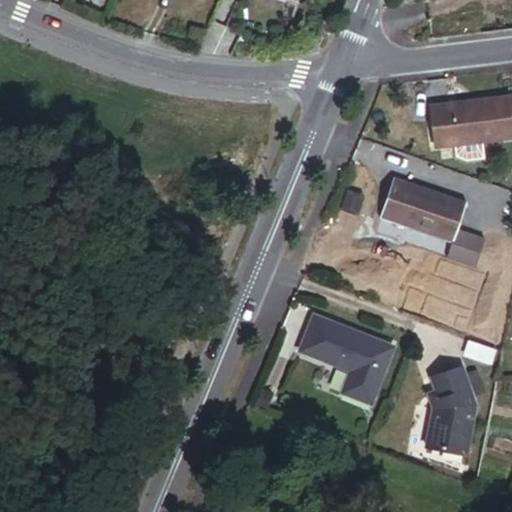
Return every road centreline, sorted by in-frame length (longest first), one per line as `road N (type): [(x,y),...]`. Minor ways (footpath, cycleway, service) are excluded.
road 1 (tertiary): [(156,511),(337,72)]
road 2 (residential): [(337,72),(162,64),(0,6)]
road 3 (residential): [(511,52),(337,72)]
